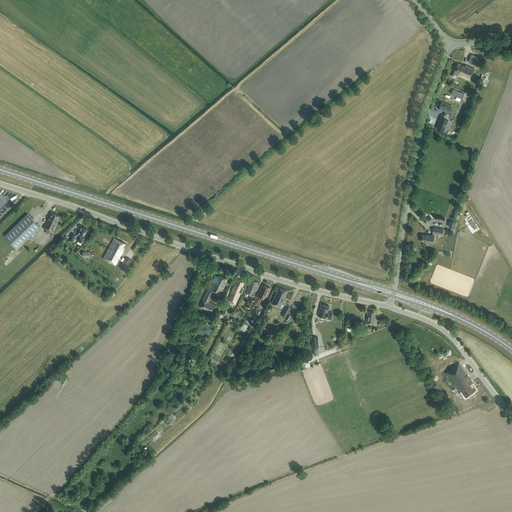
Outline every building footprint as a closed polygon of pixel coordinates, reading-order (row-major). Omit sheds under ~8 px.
[(481,59),(471,55),(468,61),(478,66),(481,59)] [(453,73),(470,80),(475,69),(465,65),(465,66),(458,63),(453,73)] [(464,93),(453,89),(451,94),(462,98),(464,93)] [(445,111),(444,115),(450,117),(452,112),(450,112),(452,106),(445,103),(445,102),(442,101),(442,102),(441,101),(438,108),(445,111)] [(436,127),(442,130),(442,131),(447,133),(448,130),(450,131),(454,121),(449,119),(450,117),(444,115),(443,118),(441,117),(436,127)] [(51,212),(44,228),(53,232),(57,223),(58,220),(57,220),(59,216),(51,212)] [(27,213),(4,236),(17,249),(31,235),(32,236),(37,232),(35,231),(40,226),(27,213)] [(84,237),(88,229),(81,226),(77,234),(81,236),(79,240),(83,242),(85,238),(84,237)] [(420,241),(433,243),(434,236),(426,234),(426,235),(422,234),(420,241)] [(114,238),(103,258),(115,264),(124,248),(123,247),(125,243),(114,238)] [(34,240),(29,244),(33,248),(37,244),(34,240)] [(126,257),(120,267),(125,270),(131,260),(126,257)] [(219,297),(228,279),(218,274),(217,276),(215,275),(209,285),(208,285),(207,288),(208,288),(199,306),(207,310),(206,311),(212,314),(217,306),(207,301),(209,297),(210,297),(212,293),(219,297)] [(235,303),(240,292),(239,292),(244,282),(237,278),(228,300),(235,303)] [(258,282),(250,279),(249,283),(245,293),(252,296),(256,286),(257,286),(258,282)] [(263,284),(254,303),(258,305),(261,300),(262,298),(265,299),(270,287),(263,284)] [(287,294),(280,308),(293,314),(300,301),(287,294)] [(250,308),(254,300),(250,298),(246,305),(250,308)] [(329,306),(321,304),(319,311),(317,315),(326,317),(325,319),(329,320),(329,319),(331,319),(332,313),(328,312),(329,306)] [(224,316),(228,308),(222,305),(219,313),(224,316)] [(368,311),(366,324),(374,325),(375,312),(368,311)] [(240,328),(244,331),(248,325),(243,322),(240,328)] [(206,324),(201,331),(208,335),(213,328),(206,324)] [(458,363),(445,372),(459,391),(461,390),(465,396),(475,389),(471,382),(472,381),(458,363)]
